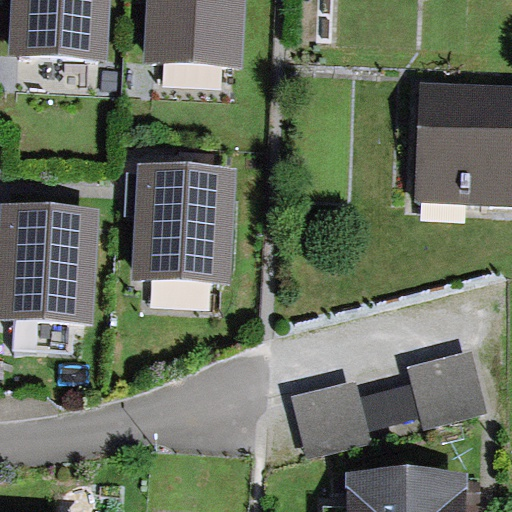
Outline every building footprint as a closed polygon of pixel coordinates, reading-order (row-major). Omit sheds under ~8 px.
[(112,0),(10,0),(7,50),(108,58),(112,0)] [(247,0),(150,0),(148,67),(245,70),(247,0)] [(511,84),(417,83),(414,201),(511,203),(511,84)] [(233,175),(138,168),(132,281),(229,286),(233,175)] [(101,210),(5,203),(0,264),(0,316),(92,324),(101,210)] [(357,379),(293,397),(311,461),(374,444),(371,432),(420,418),(424,431),(488,413),(470,349),(407,366),(413,385),(362,398),(357,379)] [(472,511),(474,483),(352,480),(350,511),(472,511)]
